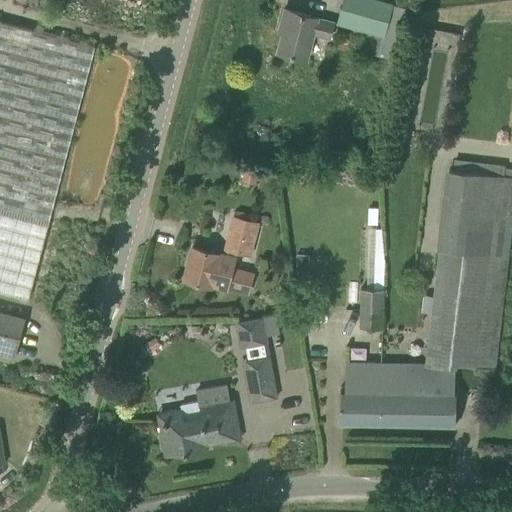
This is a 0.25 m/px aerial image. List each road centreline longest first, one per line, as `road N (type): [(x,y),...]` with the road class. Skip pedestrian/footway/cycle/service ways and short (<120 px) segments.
road 1 (tertiary): [(57,509),(190,0)]
road 2 (unclassified): [(137,511),(301,490),(511,494)]
